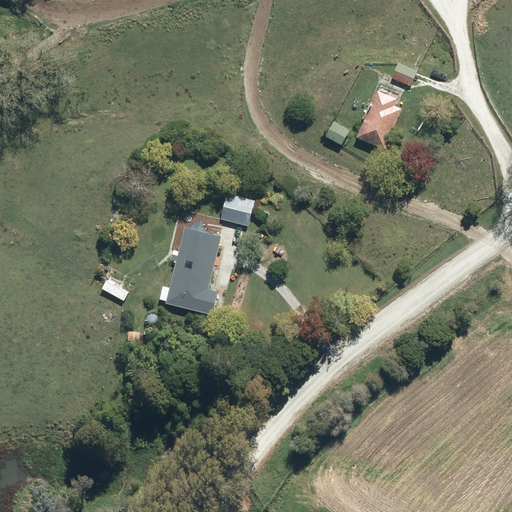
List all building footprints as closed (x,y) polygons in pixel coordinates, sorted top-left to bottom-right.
[(487,0),(460,0),(471,13),(487,0)] [(400,65),(392,80),(408,88),(415,73),(400,65)] [(397,106),(399,102),(377,93),(357,139),(384,150),(402,108),(397,106)] [(349,133),(333,124),(325,137),(341,146),(349,133)] [(226,196),(221,221),(250,226),(254,201),(226,196)] [(169,301),(168,306),(213,313),(216,293),(208,292),(217,239),(184,233),(180,252),(173,250),(171,262),(175,263),(171,289),(163,288),(161,300),(169,301)] [(113,273),(102,291),(124,304),(135,286),(113,273)]
